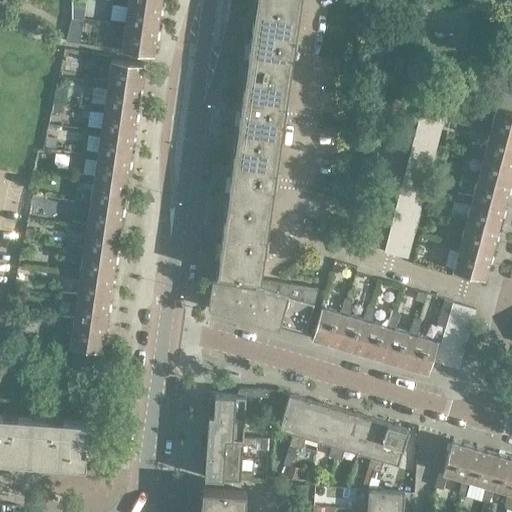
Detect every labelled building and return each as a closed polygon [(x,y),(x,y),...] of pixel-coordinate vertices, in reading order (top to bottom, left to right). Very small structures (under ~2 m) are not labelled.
[(73,0),(68,39),(81,40),(85,0),(73,0)] [(127,5),(125,20),(124,23),(156,28),(160,4),(128,0),(111,0),(112,3),(127,5)] [(255,0),(255,3),(298,10),(299,0),(255,0)] [(298,10),(255,3),(245,70),(289,77),(298,10)] [(123,29),(121,48),(153,53),(156,28),(124,23),(125,20),(109,19),(108,26),(123,29)] [(96,52),(96,54),(94,62),(109,64),(107,78),(107,82),(139,86),(143,62),(110,57),(111,55),(96,52)] [(289,77),(245,70),(236,137),(279,144),(289,77)] [(106,87),(104,102),(103,106),(136,110),(139,86),(107,82),(107,78),(92,77),(91,84),(106,87)] [(66,87),(56,85),(52,100),(64,102),(66,87)] [(426,86),(423,99),(446,105),(450,92),(426,86)] [(511,91),(501,89),(497,102),(496,105),(511,109),(511,91)] [(511,109),(496,105),(497,102),(482,97),(479,106),(494,110),(490,124),(489,129),(511,134),(511,109)] [(423,99),(420,111),(443,117),(446,105),(423,99)] [(103,111),(100,126),(100,129),(132,134),(136,110),(103,106),(104,102),(88,102),(88,109),(103,111)] [(420,111),(417,122),(440,128),(443,117),(420,111)] [(417,122),(414,133),(437,140),(440,128),(417,122)] [(511,134),(489,129),(490,124),(475,122),(473,129),(488,133),(484,148),(483,152),(511,159),(511,134)] [(99,135),(97,150),(97,153),(129,158),(132,134),(100,129),(100,126),(85,125),(84,133),(99,135)] [(414,133),(411,145),(434,152),(437,140),(414,133)] [(279,144),(236,137),(226,204),(269,211),(279,144)] [(411,145),(408,157),(431,163),(434,152),(411,145)] [(484,148),(469,145),(467,152),(481,156),(478,171),(477,174),(508,184),(511,169),(511,159),(483,152),(484,148)] [(96,159),(94,174),(94,176),(126,181),(129,158),(97,153),(97,150),(82,149),(81,156),(96,159)] [(431,163),(408,157),(405,168),(428,175),(431,163)] [(425,186),(428,175),(405,168),(402,180),(425,186)] [(508,184),(477,174),(478,171),(463,168),(461,176),(475,179),(472,194),(471,198),(502,206),(508,184)] [(94,174),(78,172),(77,180),(92,183),(90,197),(90,201),(122,205),(126,181),(94,176),(94,174)] [(402,180),(399,192),(422,198),(425,186),(402,180)] [(399,192),(396,203),(419,209),(422,198),(399,192)] [(471,198),(472,194),(456,192),(454,199),(469,203),(465,217),(465,221),(496,230),(502,206),(471,198)] [(90,197),(75,196),(74,204),(89,206),(87,221),(86,225),(119,230),(122,205),(90,201),(90,197)] [(396,203),(393,215),(416,221),(419,209),(396,203)] [(269,211),(226,204),(217,271),(260,277),(269,211)] [(393,215),(390,226),(413,232),(416,221),(393,215)] [(463,226),(459,241),(458,244),(489,253),(496,230),(465,221),(465,217),(450,215),(448,222),(463,226)] [(87,221),(71,220),(70,227),(86,230),(83,245),(83,249),(115,254),(119,230),(86,225),(87,221)] [(390,226),(387,238),(410,244),(413,232),(390,226)] [(34,229),(26,228),(24,238),(32,239),(34,229)] [(410,244),(387,238),(384,250),(407,256),(410,244)] [(458,244),(459,241),(444,238),(442,245),(457,249),(452,269),(483,277),(489,253),(458,244)] [(83,245),(68,244),(67,252),(82,254),(80,269),(80,272),(112,277),(115,254),(83,249),(83,245)] [(80,269),(64,267),(63,275),(79,277),(77,292),(76,296),(108,301),(112,277),(80,272),(80,269)] [(217,271),(216,278),(212,278),(208,306),(278,328),(280,322),(305,330),(318,287),(217,271)] [(14,279),(12,288),(22,290),(24,281),(14,279)] [(423,301),(425,293),(417,290),(415,298),(423,301)] [(77,292),(61,291),(60,299),(75,301),(73,316),(73,320),(105,325),(108,301),(76,296),(77,292)] [(311,336),(335,344),(345,312),(348,313),(351,299),(344,296),(340,311),(321,306),(311,336)] [(452,301),(449,313),(472,320),(476,308),(452,301)] [(345,312),(335,344),(358,350),(367,319),(371,320),(375,305),(367,303),(363,318),(348,313),(345,312)] [(367,319),(358,350),(381,357),(390,326),(394,327),(398,312),(390,310),(386,325),(371,320),(367,319)] [(440,311),(437,324),(444,326),(448,313),(440,311)] [(449,313),(445,325),(468,332),(472,320),(449,313)] [(73,320),(73,316),(58,315),(56,322),(72,325),(69,344),(101,349),(105,325),(73,320)] [(390,326),(381,357),(404,364),(413,333),(417,334),(420,319),(413,317),(409,332),(394,327),(390,326)] [(413,333),(404,364),(428,371),(431,359),(435,347),(437,340),(440,341),(442,336),(445,326),(444,326),(437,324),(435,324),(431,338),(417,334),(413,333)] [(445,326),(442,336),(465,343),(468,332),(445,325),(445,326)] [(437,340),(435,347),(461,355),(465,343),(442,336),(440,341),(437,340)] [(435,347),(431,359),(458,367),(461,355),(435,347)] [(238,388),(237,390),(237,393),(245,394),(257,395),(257,388),(241,386),(239,387),(238,388)] [(257,388),(257,395),(273,396),(273,389),(257,388)] [(208,412),(206,433),(242,436),(245,394),(237,393),(235,393),(214,392),(214,395),(209,395),(208,412)] [(288,392),(278,426),(293,430),(289,442),(288,442),(285,450),(292,452),(294,444),(308,398),(288,392)] [(308,398),(294,444),(301,446),(305,434),(318,438),(328,403),(308,398)] [(328,403),(318,438),(332,442),(328,454),(334,456),(348,409),(328,403)] [(348,409),(334,456),(340,458),(344,446),(358,450),(368,415),(348,409)] [(0,412),(0,457),(15,459),(19,414),(0,412)] [(19,414),(15,459),(44,461),(43,463),(57,464),(57,462),(84,464),(85,450),(86,450),(87,442),(85,441),(87,419),(19,414)] [(388,421),(368,415),(358,450),(371,454),(367,466),(374,468),(388,421)] [(408,427),(388,421),(374,468),(380,469),(383,457),(398,462),(408,427)] [(206,433),(205,454),(241,456),(242,442),(254,443),(254,436),(242,436),(206,433)] [(254,443),(254,447),(267,448),(268,437),(254,436),(254,443)] [(438,469),(434,484),(443,487),(447,472),(462,477),(465,478),(474,446),(451,439),(442,470),(438,469)] [(465,478),(462,477),(458,492),(466,494),(471,479),(485,483),(489,485),(498,453),(474,446),(465,478)] [(289,463),(292,452),(285,450),(282,461),(289,463)] [(489,485),(485,483),(481,499),(489,501),(493,486),(508,490),(511,492),(511,488),(511,457),(498,453),(489,485)] [(205,454),(204,476),(223,477),(223,476),(240,478),(252,478),(252,471),(240,470),(241,456),(205,454)] [(297,476),(300,467),(291,465),(288,474),(297,476)] [(244,511),(246,489),(202,486),(200,511),(244,511)] [(355,502),(354,508),(402,511),(404,490),(368,487),(367,503),(355,502)]
